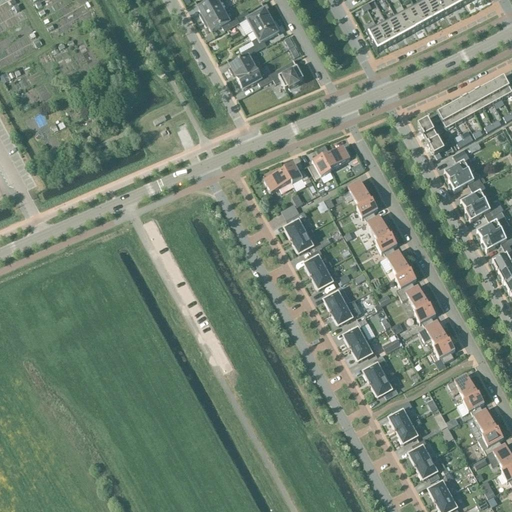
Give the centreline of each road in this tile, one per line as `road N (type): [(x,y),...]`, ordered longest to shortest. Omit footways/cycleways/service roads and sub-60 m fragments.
road 1 (residential): [(393,511),(203,167)]
road 2 (residential): [(511,422),(341,109)]
road 3 (residential): [(293,511),(122,202)]
road 4 (residential): [(511,332),(380,93)]
road 5 (residential): [(170,0),(250,147)]
road 6 (tertiary): [(380,93),(511,33)]
road 7 (tertiary): [(0,255),(122,202)]
road 8 (residential): [(341,109),(282,0)]
